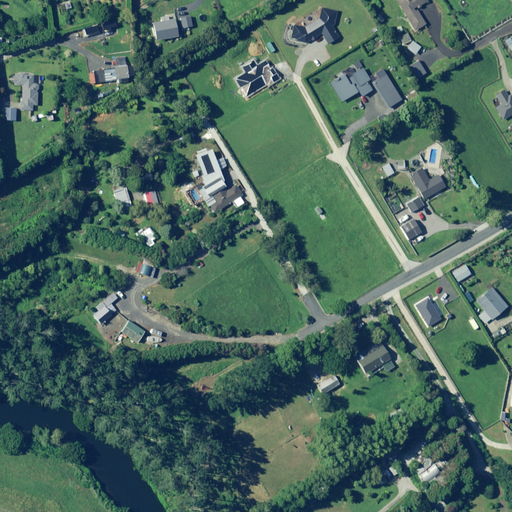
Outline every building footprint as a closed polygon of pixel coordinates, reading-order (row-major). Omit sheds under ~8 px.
[(426,1),(425,0),(394,0),(413,31),(424,24),(415,8),(426,1)] [(217,22),(208,26),(210,32),(219,28),(217,22)] [(203,32),(191,37),(193,44),(206,39),(203,32)] [(415,50),(406,33),(398,37),(407,54),(415,50)] [(367,80),(360,69),(350,75),(350,76),(344,80),(341,74),(328,83),(339,102),(356,92),(359,97),(370,91),(364,82),(367,80)] [(31,84),(32,75),(12,74),(12,85),(21,85),(20,102),(18,102),(18,110),(31,111),(31,105),(36,105),(37,84),(31,84)] [(399,100),(384,75),(370,83),(386,109),(399,100)] [(506,96),(503,91),(494,96),(499,105),(493,108),(501,121),(511,113),(511,100),(508,95),(506,96)] [(15,109),(2,109),(2,120),(15,121),(15,109)] [(215,161),(208,149),(193,158),(203,175),(199,177),(204,186),(196,190),(206,207),(208,206),(212,213),(241,196),(234,186),(226,191),(220,181),(222,180),(216,171),(233,162),(228,154),(215,161)] [(229,164),(226,166),(229,171),(230,175),(235,174),(229,164)] [(392,173),(387,164),(381,168),(386,177),(392,173)] [(427,179),(421,168),(409,176),(423,200),(444,187),(436,174),(427,179)] [(416,209),(411,201),(405,204),(409,213),(416,209)] [(420,233),(411,219),(398,227),(407,241),(420,233)] [(154,238),(149,228),(140,233),(148,247),(153,244),(151,240),(154,238)] [(469,274),(464,266),(451,273),(456,282),(469,274)] [(505,307),(490,289),(474,302),(483,312),(477,316),(484,325),(505,307)] [(115,298),(111,294),(95,308),(97,311),(91,316),(99,325),(115,311),(109,304),(115,298)] [(142,332),(127,321),(120,333),(135,343),(142,332)] [(154,344),(148,338),(143,344),(146,347),(149,343),(152,346),(154,344)] [(388,360),(381,347),(356,362),(364,375),(388,360)] [(337,385),(332,376),(316,386),(321,395),(337,385)] [(428,452),(416,457),(421,467),(433,461),(428,452)] [(399,456),(382,462),(384,468),(401,462),(399,456)] [(447,467),(442,458),(418,473),(425,485),(434,480),(432,476),(447,467)]
